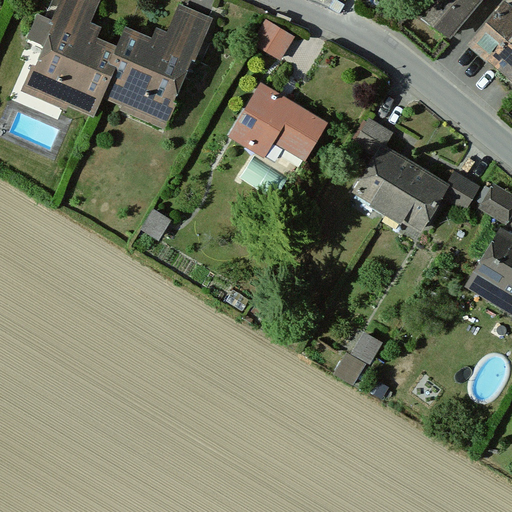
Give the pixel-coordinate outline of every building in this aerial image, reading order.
[(96,117),(104,98),(118,66),(111,63),(119,46),(99,37),(103,27),(92,22),(101,0),(61,0),(53,20),(38,13),(27,39),(41,45),(21,90),(67,110),(69,106),(96,117)] [(484,0),(433,0),(419,17),(449,42),(484,0)] [(469,47),(490,64),(511,37),(511,6),(507,2),(469,47)] [(214,18),(181,3),(169,31),(159,27),(154,37),(127,26),(119,46),(111,63),(118,66),(104,98),(124,106),(122,110),(166,129),(214,18)] [(297,37),(267,19),(253,43),(282,61),(297,37)] [(511,37),(490,64),(511,83),(511,37)] [(331,124),(263,81),(229,135),(267,158),(276,143),(307,162),(331,124)] [(354,192),(389,213),(419,165),(388,146),(395,134),(370,119),(354,145),(375,157),(354,192)] [(449,183),(419,165),(389,213),(426,235),(446,200),(467,212),(481,188),(455,173),(449,183)] [(511,194),(496,185),(482,210),(509,225),(511,219),(511,194)] [(511,234),(502,229),(474,276),(497,290),(490,301),(511,313),(511,234)] [(385,343),(367,333),(353,356),(348,353),(336,375),(355,386),(367,364),(372,366),(385,343)]
